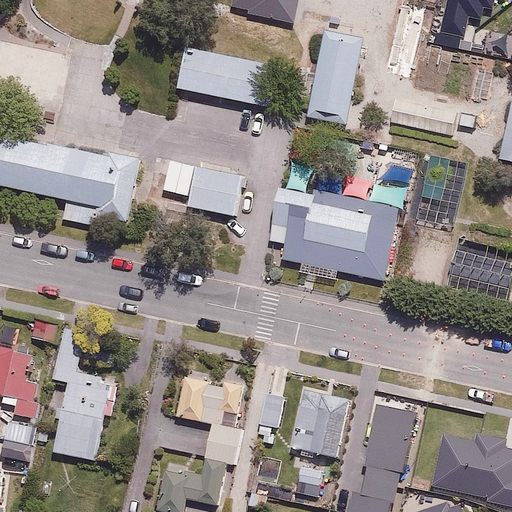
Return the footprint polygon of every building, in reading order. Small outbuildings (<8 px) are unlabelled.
[(378,0),(288,0),(285,17),(370,36),(378,0)] [(411,15),(393,11),(376,85),(395,89),(411,15)] [(352,53),(314,44),(297,120),(335,128),(352,53)] [(57,59),(0,46),(0,91),(47,102),(57,59)] [(265,73),(174,53),(164,97),(255,117),(265,73)] [(451,124),(390,111),(384,138),(445,151),(451,124)] [(511,114),(502,112),(490,165),(511,170),(511,114)] [(325,130),(297,127),(293,155),(322,159),(325,130)] [(129,172),(0,142),(0,192),(59,206),(54,227),(114,240),(129,172)] [(238,184),(187,173),(178,213),(229,224),(238,184)] [(360,214),(278,196),(262,265),(378,290),(393,221),(360,214)] [(511,291),(511,251),(454,239),(443,287),(510,302),(511,291)] [(104,415),(114,417),(121,382),(110,380),(111,372),(80,366),(86,331),(59,326),(49,379),(68,383),(55,454),(95,461),(104,415)] [(0,347),(0,401),(8,402),(7,412),(33,416),(39,380),(28,378),(32,353),(0,347)] [(182,368),(172,413),(213,422),(222,424),(225,410),(237,413),(245,375),(224,371),(222,377),(182,368)] [(350,393),(302,386),(292,451),(340,458),(350,393)] [(281,394),(254,389),(247,427),(274,432),(281,394)] [(213,422),(204,460),(226,465),(233,467),(242,428),(222,424),(213,422)] [(32,428),(6,423),(1,451),(27,456),(32,428)] [(216,508),(226,465),(204,460),(159,450),(144,511),(182,511),(185,501),(216,508)] [(318,497),(324,466),(302,462),(296,494),(318,497)] [(511,511),(511,487),(508,477),(475,490),(482,511),(511,511)] [(452,496),(403,511),(466,511),(463,501),(454,503),(452,496)]
